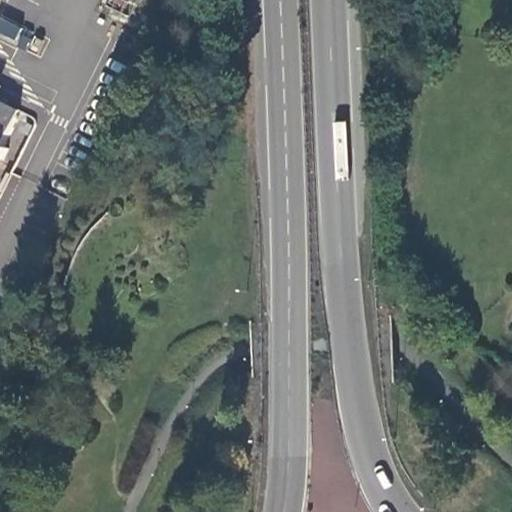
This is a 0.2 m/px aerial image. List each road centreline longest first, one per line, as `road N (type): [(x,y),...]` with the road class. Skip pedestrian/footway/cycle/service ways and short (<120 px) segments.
road 1 (trunk): [(398,511),(372,465),(353,370),(327,0)]
road 2 (trunk): [(279,0),(288,374),(282,511)]
